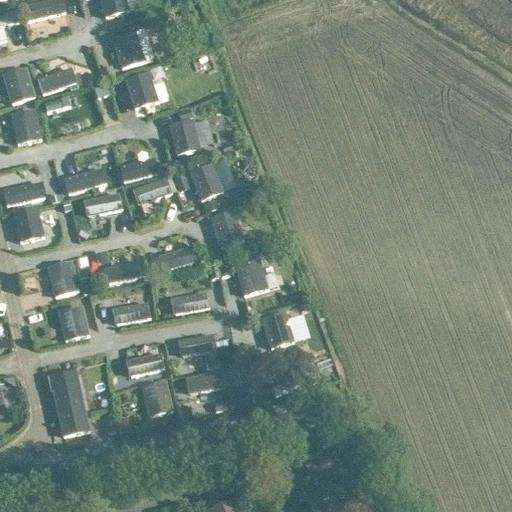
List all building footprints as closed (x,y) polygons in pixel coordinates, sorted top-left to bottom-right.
[(99,0),(105,20),(130,13),(126,0),(99,0)] [(67,17),(65,2),(27,9),(29,24),(67,17)] [(0,47),(8,46),(4,29),(15,25),(11,13),(0,16),(0,47)] [(113,43),(122,72),(145,64),(136,36),(113,43)] [(110,70),(99,73),(103,84),(114,80),(110,70)] [(35,100),(26,71),(3,78),(12,107),(35,100)] [(73,72),(38,82),(43,98),(78,88),(73,72)] [(126,83),(135,113),(159,106),(150,76),(126,83)] [(108,88),(95,91),(98,101),(110,98),(108,88)] [(69,103),(45,109),(47,118),(71,112),(69,103)] [(35,113),(12,118),(18,147),(41,143),(35,113)] [(170,129),(177,158),(201,152),(193,123),(170,129)] [(155,161),(121,169),(125,188),(160,179),(155,161)] [(201,204),(224,195),(212,167),(190,176),(201,204)] [(102,170),(63,180),(68,198),(92,191),(99,189),(107,187),(102,170)] [(134,193),(139,207),(172,195),(167,180),(134,193)] [(43,185),(3,194),(7,209),(46,200),(43,185)] [(120,196),(85,202),(88,218),(123,212),(120,196)] [(215,203),(205,208),(208,215),(218,211),(215,203)] [(69,204),(63,206),(65,214),(71,213),(69,204)] [(44,240),(38,210),(14,215),(20,245),(44,240)] [(234,214),(212,222),(221,250),(244,243),(234,214)] [(158,260),(163,276),(170,274),(197,266),(193,251),(170,257),(158,260)] [(244,299),(267,293),(260,264),(236,270),(244,299)] [(79,294),(72,265),(49,271),(55,300),(79,294)] [(106,272),(109,287),(143,280),(140,265),(106,272)] [(218,267),(209,270),(212,282),(220,280),(218,267)] [(88,270),(77,272),(79,281),(90,278),(88,270)] [(92,287),(82,289),(84,297),(94,295),(92,287)] [(173,303),(175,317),(209,311),(207,297),(173,303)] [(115,328),(151,321),(148,305),(112,312),(115,328)] [(82,310),(59,315),(66,344),(89,338),(82,310)] [(285,318),(263,324),(273,356),(295,349),(285,318)] [(214,337),(179,344),(181,359),(217,352),(214,337)] [(130,361),(166,353),(163,343),(128,351),(130,361)] [(231,349),(219,352),(221,365),(234,363),(231,349)] [(160,356),(126,364),(129,380),(164,372),(160,356)] [(90,435),(84,406),(77,372),(48,378),(52,395),(53,395),(63,441),(90,435)] [(189,401),(224,394),(221,378),(186,385),(189,401)] [(166,385),(143,391),(149,420),(173,414),(166,385)] [(226,405),(214,406),(216,415),(227,413),(226,405)] [(282,438),(272,409),(250,417),(259,445),(282,438)] [(118,424),(121,437),(131,434),(128,421),(118,424)] [(198,451),(202,467),(237,458),(232,442),(198,451)] [(292,443),(283,445),(287,457),(296,455),(292,443)] [(142,483),(177,472),(172,456),(137,466),(142,483)] [(80,482),(84,496),(118,488),(114,474),(80,482)] [(127,479),(118,481),(120,489),(129,487),(127,479)] [(311,511),(341,511),(334,491),(308,501),(311,511)] [(8,511),(6,498),(0,499),(0,511),(8,511)] [(219,511),(245,511),(242,503),(219,511)]
